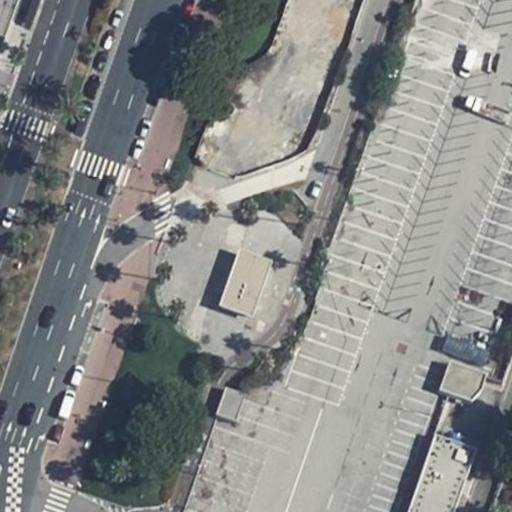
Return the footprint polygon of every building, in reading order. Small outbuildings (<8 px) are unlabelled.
[(303,63),(284,122),(311,131),(329,71),(303,63)] [(265,267),(239,256),(219,307),(248,317),(265,267)] [(476,402),(485,375),(449,362),(440,390),(476,402)] [(406,511),(456,511),(477,448),(431,434),(406,511)] [(319,509),(319,511),(391,511),(391,492),(340,494),(341,508),(319,509)]
